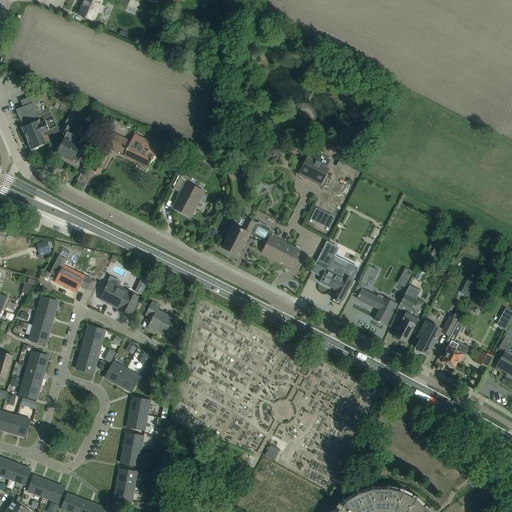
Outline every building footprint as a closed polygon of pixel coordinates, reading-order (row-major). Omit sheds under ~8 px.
[(84,0),(78,14),(93,21),(97,12),(101,14),(105,6),(100,4),(102,0),(84,0)] [(132,0),(129,0),(127,6),(138,11),(141,3),(132,0)] [(50,99),(57,102),(55,107),(67,113),(72,102),(53,94),(50,99)] [(44,113),(40,104),(36,95),(20,101),(23,107),(16,110),(21,124),(20,124),(31,150),(57,139),(55,135),(60,133),(57,126),(56,126),(49,111),(44,113)] [(71,109),(64,124),(64,125),(70,127),(72,129),(80,113),(71,109)] [(79,156),(77,160),(78,160),(84,148),(74,143),(77,137),(67,133),(70,127),(64,125),(60,134),(65,137),(57,153),(73,161),(74,158),(76,154),(79,156)] [(148,163),(146,167),(148,168),(159,147),(134,135),(130,142),(111,133),(105,144),(120,152),(121,150),(125,152),(123,156),(138,163),(140,159),(148,163)] [(107,157),(100,153),(92,170),(99,174),(107,157)] [(307,157),(300,170),(323,182),(329,169),(327,167),(307,158),(307,157)] [(181,173),(178,180),(173,189),(174,189),(181,192),(173,207),(191,217),(204,192),(189,184),(192,178),(181,173)] [(270,236),(271,236),(273,232),(269,230),(270,228),(259,223),(258,224),(247,219),(241,229),(233,225),(222,248),(238,256),(249,233),(267,242),(270,236)] [(299,251),(271,236),(270,236),(267,242),(262,252),(272,257),(272,256),(276,258),(276,259),(291,267),(299,251)] [(46,241),(36,245),(40,253),(43,252),(45,255),(51,252),(46,241)] [(326,243),(321,253),(316,264),(324,268),(329,257),(334,246),(326,243)] [(436,245),(431,255),(436,257),(437,258),(441,248),(436,245)] [(56,280),(63,284),(70,287),(71,285),(78,289),(79,286),(86,289),(91,279),(84,275),(83,278),(63,268),(67,260),(59,255),(49,274),(57,278),(56,280)] [(331,298),(341,302),(353,279),(343,275),(347,267),(331,259),(319,282),(332,288),(336,290),(331,298)] [(374,279),(375,278),(378,270),(369,265),(359,283),(365,286),(370,277),(374,279)] [(405,268),(397,284),(405,288),(412,272),(405,268)] [(110,276),(108,282),(105,288),(105,289),(101,299),(113,305),(113,306),(131,316),(140,298),(119,287),(121,281),(110,276)] [(361,289),(359,294),(358,296),(357,298),(373,306),(374,305),(380,308),(374,319),(386,325),(396,304),(384,298),(383,300),(361,289)] [(406,312),(398,327),(393,336),(406,343),(418,319),(408,314),(415,300),(405,295),(398,308),(406,312)] [(37,311),(53,316),(55,309),(56,310),(58,302),(49,299),(41,297),(37,311)] [(147,304),(143,302),(138,312),(142,314),(147,304)] [(160,331),(160,332),(172,338),(180,322),(157,310),(159,306),(152,302),(146,315),(152,319),(151,320),(150,322),(151,322),(148,327),(156,330),(157,329),(160,331)] [(511,311),(506,309),(497,325),(505,330),(511,317),(511,311)] [(54,316),(53,316),(37,311),(33,325),(49,330),(51,324),(52,324),(54,316)] [(450,316),(441,332),(449,336),(457,320),(450,316)] [(424,321),(416,337),(421,339),(416,348),(427,354),(432,345),(439,331),(440,329),(424,321)] [(457,322),(455,326),(452,332),(457,335),(462,325),(457,322)] [(50,330),(49,330),(33,325),(29,340),(36,342),(46,345),(46,344),(45,344),(47,338),(48,338),(50,330)] [(104,331),(105,331),(105,330),(88,326),(89,327),(87,333),(86,332),(84,340),(85,341),(101,345),(104,334),(103,334),(104,331)] [(511,354),(508,352),(510,347),(511,344),(511,340),(505,336),(498,350),(503,354),(496,367),(501,370),(511,376),(511,354)] [(97,359),(101,345),(85,341),(83,347),(82,347),(80,355),(81,355),(97,359)] [(457,342),(457,344),(451,341),(446,352),(447,352),(442,362),(454,368),(457,361),(459,362),(462,355),(463,356),(468,348),(457,342)] [(137,347),(131,344),(128,352),(134,354),(137,347)] [(494,363),(500,352),(487,346),(482,357),(494,363)] [(0,385),(4,386),(12,355),(0,351),(0,385)] [(28,366),(43,370),(45,364),(47,364),(49,356),(39,354),(31,351),(28,366)] [(144,352),(139,362),(146,365),(151,356),(144,352)] [(93,374),(97,359),(81,355),(79,361),(78,361),(76,369),(93,374)] [(119,384),(127,370),(114,362),(110,369),(105,378),(106,377),(112,380),(111,381),(118,385),(119,384)] [(45,371),(43,370),(28,366),(24,380),(39,384),(41,378),(42,379),(45,371)] [(127,370),(119,384),(125,387),(124,388),(131,392),(136,383),(140,377),(127,370)] [(41,385),(39,384),(24,380),(20,395),(27,397),(36,400),(37,399),(35,399),(37,392),(38,393),(41,385)] [(13,404),(15,396),(7,394),(5,402),(13,404)] [(131,413),(147,416),(150,400),(132,397),(132,398),(134,398),(132,405),(131,404),(130,413),(131,413)] [(12,432),(16,416),(2,411),(0,418),(0,428),(4,430),(3,431),(11,433),(12,432)] [(145,430),(147,416),(131,413),(130,419),(128,419),(127,427),(145,430)] [(16,416),(12,432),(18,434),(18,435),(26,437),(30,420),(21,417),(16,416)] [(156,427),(155,435),(162,437),(163,429),(165,419),(158,418),(156,427)] [(123,448),(124,448),(141,452),(143,436),(126,433),(126,434),(127,434),(126,440),(124,440),(123,448)] [(158,447),(151,443),(147,448),(154,452),(158,447)] [(280,450),(271,445),(270,445),(265,455),(274,460),(274,459),(279,450),(280,450)] [(138,466),(141,452),(124,448),(123,455),(122,455),(120,463),(138,466)] [(0,457),(0,475),(9,479),(15,463),(0,457)] [(9,479),(8,482),(16,485),(17,482),(25,485),(27,478),(31,469),(15,463),(9,479)] [(118,484),(134,487),(137,472),(119,469),(121,470),(119,476),(118,476),(116,484),(118,484)] [(43,497),(49,481),(43,479),(41,478),(34,475),(27,491),(43,497)] [(49,481),(43,497),(58,503),(64,487),(58,485),(56,484),(49,481)] [(131,502),(134,487),(118,484),(117,491),(115,490),(114,499),(131,502)] [(424,511),(430,508),(419,496),(404,489),(388,485),(372,486),(356,490),(342,499),(332,510),(328,508),(326,511),(424,511)] [(149,491),(141,490),(139,496),(147,498),(149,491)] [(65,511),(77,511),(82,499),(67,493),(61,510),(65,511)] [(94,511),(97,505),(82,499),(77,511),(94,511)] [(13,500),(5,511),(30,511),(31,511),(13,500)] [(50,503),(46,511),(47,511),(55,511),(58,506),(50,503)]
